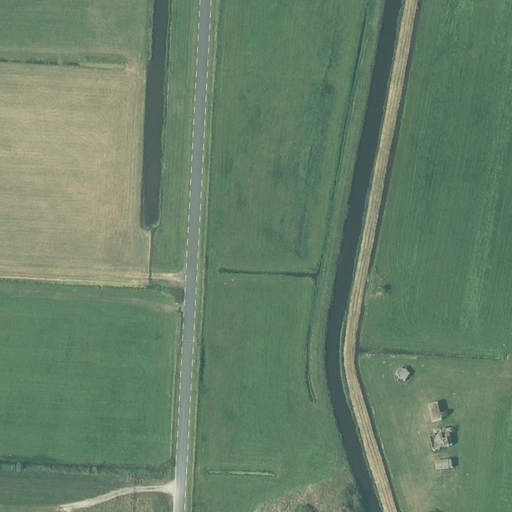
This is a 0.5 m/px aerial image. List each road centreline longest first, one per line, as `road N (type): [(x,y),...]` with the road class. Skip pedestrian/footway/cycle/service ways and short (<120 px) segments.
road 1 (track): [(0,269),(191,279)]
road 2 (track): [(180,492),(0,484)]
